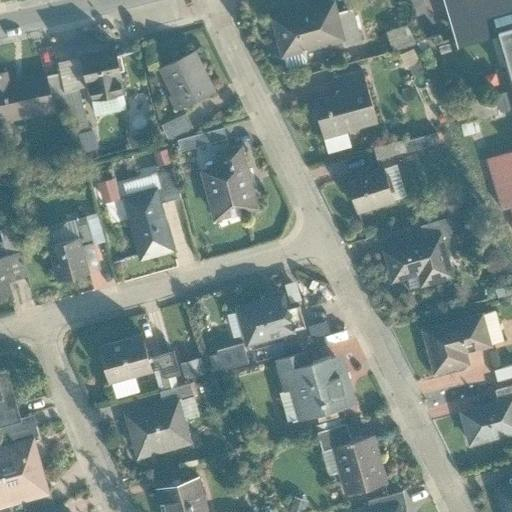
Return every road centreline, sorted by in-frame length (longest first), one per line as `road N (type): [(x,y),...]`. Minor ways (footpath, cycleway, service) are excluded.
road 1 (residential): [(325,233),(463,511)]
road 2 (residential): [(325,233),(44,319)]
road 3 (residential): [(213,0),(325,233)]
road 4 (residential): [(118,511),(44,319)]
